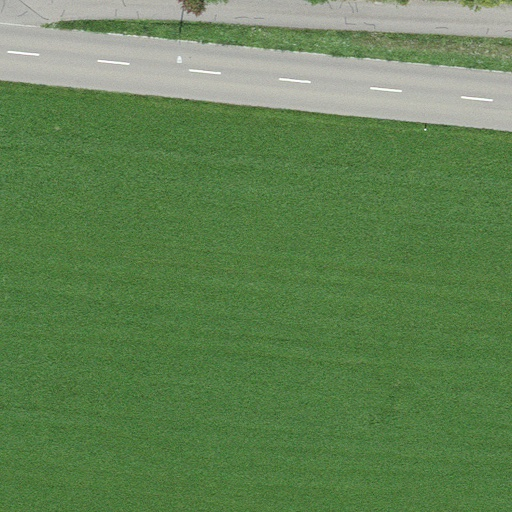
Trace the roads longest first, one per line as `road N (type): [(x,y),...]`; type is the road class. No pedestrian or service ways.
road 1 (tertiary): [(0,51),(511,102)]
road 2 (residential): [(511,23),(61,3),(0,10)]
